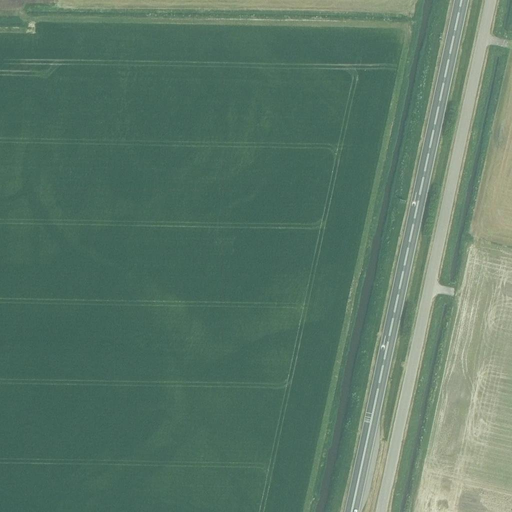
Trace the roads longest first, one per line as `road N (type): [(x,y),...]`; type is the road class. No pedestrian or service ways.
road 1 (unclassified): [(383,511),(492,0)]
road 2 (trunk): [(353,511),(461,0)]
